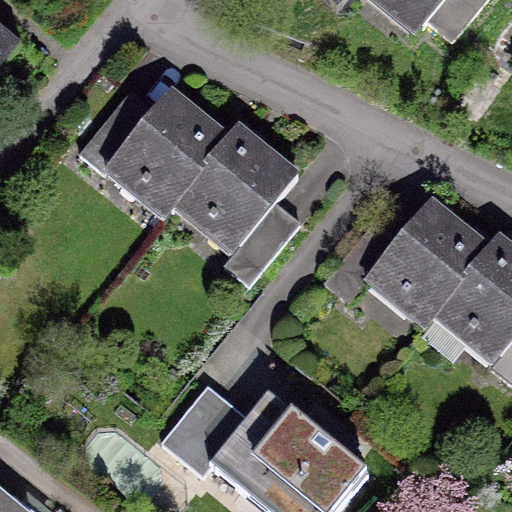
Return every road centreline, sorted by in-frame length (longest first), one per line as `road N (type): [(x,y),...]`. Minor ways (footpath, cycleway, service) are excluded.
road 1 (residential): [(511,198),(133,11)]
road 2 (unknown): [(386,136),(219,335)]
road 3 (residential): [(133,11),(0,176)]
